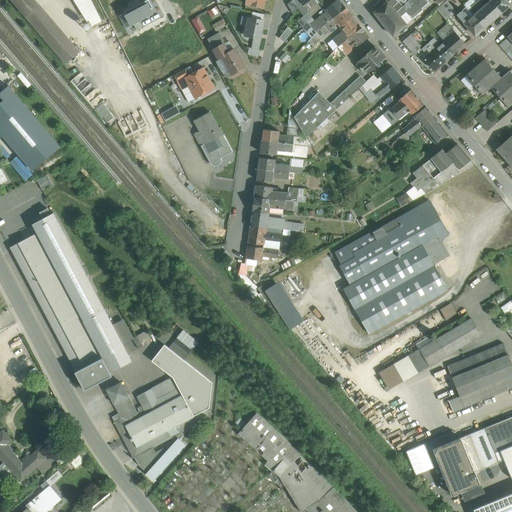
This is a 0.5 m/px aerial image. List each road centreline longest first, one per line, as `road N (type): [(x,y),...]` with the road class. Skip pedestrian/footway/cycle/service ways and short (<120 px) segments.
road 1 (residential): [(0,259),(95,429),(154,511)]
road 2 (residential): [(281,0),(238,243)]
road 3 (residential): [(426,91),(511,193)]
